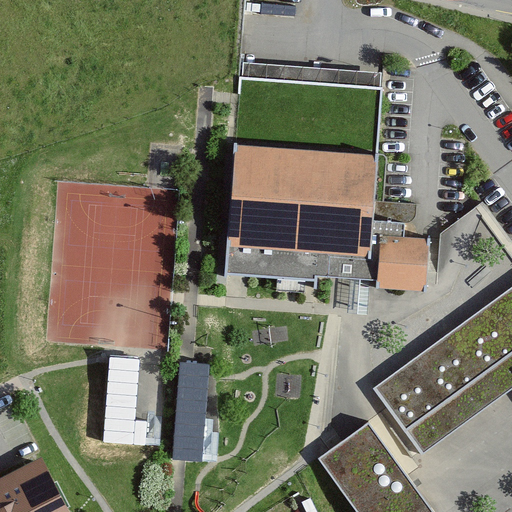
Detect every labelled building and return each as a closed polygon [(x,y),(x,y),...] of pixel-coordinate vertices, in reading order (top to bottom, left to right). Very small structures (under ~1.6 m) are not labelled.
[(382,149),(238,141),(231,269),(375,277),(382,149)] [(433,237),(384,234),(380,283),(429,287),(433,237)] [(511,282),(376,388),(423,448),(511,378),(511,282)] [(180,357),(176,463),(205,464),(209,358),(180,357)] [(436,511),(438,510),(372,419),(323,454),(364,511),(436,511)] [(73,511),(44,454),(0,476),(0,511),(73,511)]
